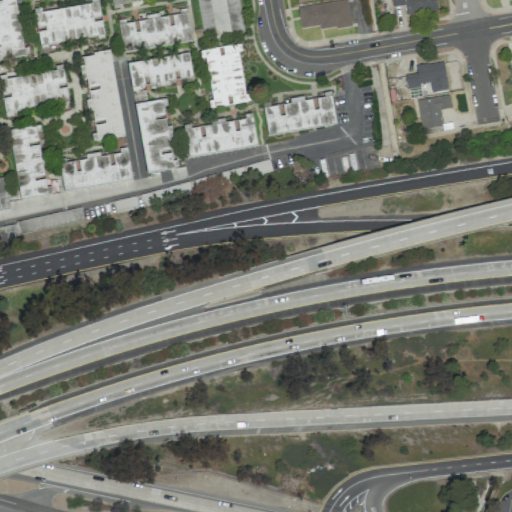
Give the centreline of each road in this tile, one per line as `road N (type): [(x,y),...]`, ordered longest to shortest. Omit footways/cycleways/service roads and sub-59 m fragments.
road 1 (motorway): [(511,269),(234,314),(0,386)]
road 2 (motorway): [(46,408),(314,333),(511,308)]
road 3 (motorway): [(511,166),(89,253)]
road 4 (motorway): [(511,222),(294,228),(89,253)]
road 5 (motorway): [(117,430),(511,409)]
road 6 (motorway): [(313,262),(0,367)]
road 7 (primary): [(225,511),(0,462)]
road 8 (residential): [(293,51),(343,53),(511,23)]
road 9 (motorway): [(511,211),(313,262)]
road 10 (motorway): [(327,511),(366,477),(511,459)]
road 11 (primary): [(160,499),(130,505),(53,490),(4,504)]
road 12 (motorway): [(0,462),(117,430)]
